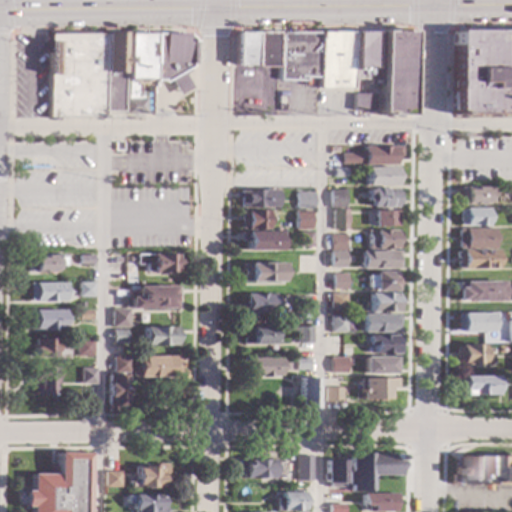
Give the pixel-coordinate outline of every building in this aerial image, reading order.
[(511,115),(452,116),(451,31),(511,30),(511,115)] [(408,117),(378,116),(380,31),(410,32),(408,117)] [(120,112),(101,112),(102,32),(121,33),(120,112)] [(250,33),(250,66),(231,66),(232,32),(250,33)] [(315,78),(302,77),(302,81),(276,81),(277,32),(315,33),(315,78)] [(350,33),(349,90),(315,89),(316,32),(350,33)] [(372,62),(377,62),(377,86),(366,85),(366,80),(351,80),(352,32),(372,33),(372,62)] [(100,118),(44,117),(44,110),(45,33),(101,34),(100,118)] [(274,33),(274,68),(251,68),(252,33),(274,33)] [(149,84),(136,84),(135,93),(142,93),(142,115),(123,115),(124,34),(149,35),(149,84)] [(150,81),(151,34),(183,35),(189,40),(189,65),(187,65),(187,67),(184,69),(186,71),(181,75),(184,80),(189,88),(176,95),(171,86),(167,79),(161,83),(160,81),(150,81)] [(371,111),(350,111),(350,93),(367,94),(371,94),(371,111)] [(398,157),(393,157),(392,166),(338,165),(338,155),(359,155),(359,146),(398,146),(398,157)] [(392,176),(396,176),(396,186),(362,186),(362,168),(393,168),(392,176)] [(344,178),(330,178),(330,169),(338,169),(345,169),(344,178)] [(488,197),(485,197),(485,206),(456,205),(456,187),(489,187),(488,197)] [(393,195),(398,195),(398,208),(368,208),(368,202),(364,202),(364,190),(394,190),(393,195)] [(273,208),(236,208),(237,191),(273,192),(273,208)] [(342,207),(326,207),(326,191),(342,191),(342,207)] [(306,201),(291,201),(291,193),(306,193),(306,201)] [(485,213),(489,213),(489,224),(485,224),(485,227),(461,226),(461,225),(457,225),(457,211),(462,211),(462,209),(485,209),(485,213)] [(344,230),(329,230),(329,210),(344,210),(344,230)] [(264,230),(237,229),(237,213),(241,213),(241,211),(264,211),(264,230)] [(308,230),(291,230),(291,211),(308,211),(308,230)] [(393,227),(371,227),(371,212),(393,212),(393,227)] [(491,249),(455,249),(455,229),(491,229),(491,249)] [(274,238),(276,238),(276,251),(242,251),(242,231),(274,231),(274,238)] [(394,241),(397,241),(397,249),(365,248),(365,231),(394,231),(394,241)] [(310,234),(310,248),(294,248),(294,233),(310,234)] [(341,251),(326,251),(326,236),(342,236),(341,251)] [(493,270),(458,270),(458,269),(454,269),(454,252),(458,252),(458,250),(494,250),(493,270)] [(397,270),(358,269),(358,251),(397,252),(397,270)] [(341,267),(326,267),(326,253),(328,253),(341,253),(341,267)] [(175,272),(142,272),(142,264),(131,264),(132,254),(175,255),(175,272)] [(50,257),(60,258),(59,266),(53,266),(53,273),(26,273),(26,258),(40,258),(40,255),(50,255),(50,257)] [(91,265),(75,265),(75,256),(91,256),(91,265)] [(278,282),(238,282),(239,263),(278,264),(278,282)] [(392,276),(396,276),(395,289),(391,289),(391,291),(369,291),(369,289),(363,289),(364,276),(370,276),(370,271),(392,272),(392,276)] [(343,275),(343,291),(330,290),(329,290),(329,275),(343,275)] [(499,303),(461,302),(461,301),(455,301),(455,283),(460,283),(460,282),(499,282),(499,303)] [(60,302),(24,301),(25,283),(61,284),(60,302)] [(90,298),(75,298),(75,283),(90,283),(90,298)] [(169,288),(175,288),(175,297),(169,297),(169,310),(125,309),(125,298),(132,298),(132,286),(169,286),(169,288)] [(124,297),(110,297),(110,287),(124,287),(124,297)] [(393,302),(396,302),(396,313),(373,312),(373,314),(366,313),(366,293),(393,294),(393,302)] [(270,314),(239,313),(239,303),(241,303),(241,294),(271,294),(270,314)] [(342,309),(327,309),(327,295),(342,295),(342,309)] [(307,298),(307,308),(290,308),(291,297),(307,298)] [(60,316),(65,316),(65,328),(60,328),(60,334),(51,334),(51,331),(24,330),(24,310),(60,311),(60,316)] [(125,327),(107,327),(107,310),(125,310),(125,327)] [(88,322),(74,322),(74,320),(71,320),(71,312),(73,312),(73,311),(88,311),(88,322)] [(489,333),(457,333),(457,332),(453,332),(453,315),(457,315),(457,313),(490,313),(489,333)] [(396,334),(358,333),(359,315),(396,315),(396,334)] [(342,333),(326,332),(326,316),(342,317),(342,333)] [(273,345),(239,345),(239,325),(273,325),(273,345)] [(170,333),(175,333),(175,347),(138,346),(138,327),(170,328),(170,333)] [(308,329),(307,344),(293,344),(293,340),(287,340),(287,329),(292,329),(292,328),(308,329)] [(121,345),(108,345),(109,331),(122,331),(121,345)] [(397,355),(368,354),(368,347),(362,346),(363,336),(397,337),(397,355)] [(51,341),(57,341),(57,350),(51,350),(51,358),(29,358),(29,339),(51,339),(51,341)] [(90,340),(90,357),(72,357),(72,340),(90,340)] [(481,353),(490,353),(490,364),(479,364),(479,366),(470,366),(470,365),(457,365),(457,364),(453,364),(453,348),(458,348),(458,345),(481,345),(481,353)] [(175,378),(160,378),(159,379),(150,379),(149,378),(135,378),(135,356),(176,357),(175,378)] [(279,375),(274,374),(274,377),(264,377),(264,378),(252,378),(253,376),(237,376),(238,357),(279,358),(279,375)] [(391,375),(360,374),(361,357),(391,357),(391,375)] [(124,373),(108,373),(109,358),(125,358),(124,373)] [(342,373),(326,372),(326,358),(342,358),(342,373)] [(305,359),(304,369),(290,369),(290,359),(305,359)] [(53,386),(51,386),(51,396),(30,396),(30,386),(27,386),(28,366),(54,367),(53,386)] [(91,385),(76,384),(77,368),(91,369),(91,385)] [(123,407),(112,407),(112,413),(103,413),(104,375),(123,375),(123,407)] [(491,397),(456,396),(456,390),(457,390),(457,385),(456,385),(456,378),(457,378),(457,376),(492,377),(491,397)] [(310,409),(290,409),(290,399),(293,400),(293,378),(311,379),(310,409)] [(392,389),(384,388),(384,400),(357,400),(357,379),(392,379),(392,389)] [(336,403),(321,403),(321,387),(336,387),(336,403)] [(394,467),(400,467),(399,477),(367,476),(366,492),(345,492),(346,485),(342,485),(342,472),(345,472),(345,454),(394,455),(394,467)] [(257,460),(269,460),(269,479),(239,479),(239,460),(244,460),(244,456),(257,456),(257,460)] [(511,484),(497,484),(497,491),(489,491),(489,484),(449,485),(449,476),(452,476),(452,469),(458,469),(458,457),(511,456),(511,484)] [(307,475),(292,474),(293,457),(305,457),(308,457),(307,475)] [(88,511),(25,511),(26,508),(20,508),(20,491),(26,491),(27,475),(51,475),(51,458),(89,458),(88,511)] [(339,488),(324,488),(324,484),(321,484),(321,461),(339,461),(339,488)] [(163,481),(156,481),(156,488),(124,488),(124,481),(132,481),(132,466),(163,466),(163,481)] [(117,488),(101,488),(101,471),(117,471),(117,488)] [(294,494),(299,494),(299,511),(271,511),(271,499),(277,499),(277,492),(289,492),(289,490),(294,490),(294,494)] [(389,511),(365,511),(364,507),(357,507),(356,494),(389,494),(389,511)] [(157,508),(162,508),(162,511),(131,511),(128,511),(128,504),(121,504),(121,495),(157,496),(157,508)]
